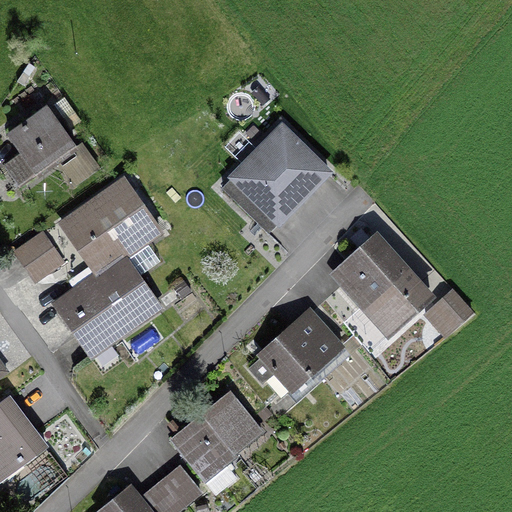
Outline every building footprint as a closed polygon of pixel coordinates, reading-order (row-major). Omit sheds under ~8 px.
[(73,148),(45,109),(8,137),(20,154),(3,166),(8,173),(15,168),(25,182),(73,148)] [(231,178),(277,223),(326,173),(280,128),(231,178)] [(158,233),(121,181),(60,224),(84,258),(94,251),(106,268),(121,257),(122,258),(158,233)] [(49,251),(38,236),(13,253),(24,269),(49,251)] [(429,296),(376,237),(346,264),(351,270),(337,283),(359,308),(341,323),(363,348),(390,324),(393,328),(429,296)] [(106,268),(54,305),(90,356),(157,309),(122,258),(121,257),(106,268)] [(472,316),(452,294),(425,318),(445,340),(472,316)] [(340,346),(310,312),(260,357),(290,391),(340,346)] [(228,393),(170,440),(214,495),(234,479),(228,471),(232,468),(225,460),(260,432),(228,393)] [(43,448),(7,399),(0,403),(0,466),(14,456),(20,465),(43,448)] [(179,468),(143,497),(155,511),(172,511),(198,491),(179,468)] [(147,511),(128,488),(98,511),(147,511)]
